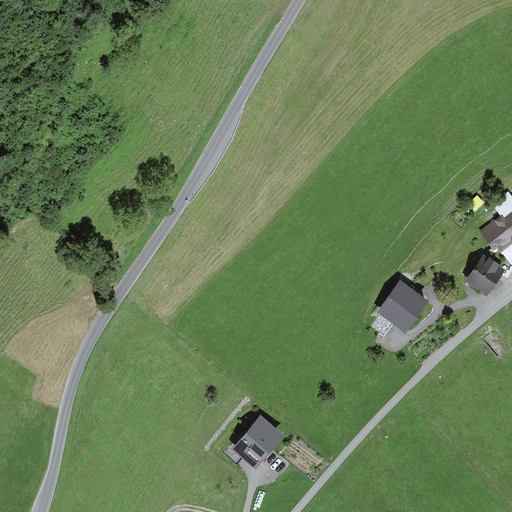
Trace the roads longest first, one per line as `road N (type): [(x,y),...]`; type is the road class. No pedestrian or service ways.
road 1 (tertiary): [(300,0),(211,155),(99,319),(76,373),(40,511)]
road 2 (unclassified): [(294,511),(378,414),(511,292)]
